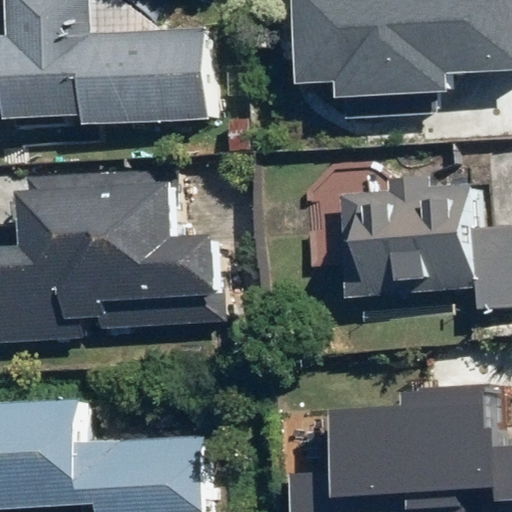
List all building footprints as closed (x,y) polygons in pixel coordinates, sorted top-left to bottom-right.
[(225,132),(222,35),(166,36),(164,0),(9,0),(13,138),(225,132)] [(511,66),(511,0),(336,0),(339,71),(371,70),(372,93),(493,89),(493,67),(511,66)] [(0,305),(0,357),(234,332),(225,249),(186,253),(177,176),(31,192),(38,257),(0,261),(0,277),(3,306),(0,305)] [(355,190),(355,307),(484,307),(484,322),(511,322),(511,230),(484,230),(484,190),(355,190)] [(478,511),(483,407),(359,402),(354,511),(478,511)] [(218,511),(219,445),(96,444),(96,411),(0,410),(0,511),(218,511)]
